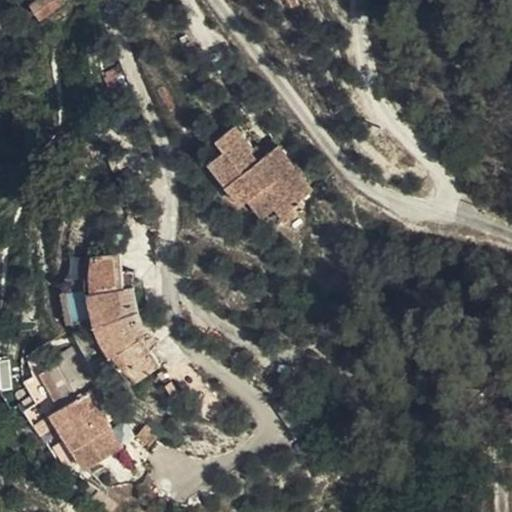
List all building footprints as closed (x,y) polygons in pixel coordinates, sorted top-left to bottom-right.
[(61,0),(37,0),(29,6),(40,21),(65,5),(61,0)] [(304,214),(302,211),(316,198),(282,154),(264,167),(243,138),(224,151),(229,158),(215,170),(246,213),(254,208),(266,225),(279,215),(288,228),(304,214)] [(136,376),(128,382),(142,395),(169,373),(157,359),(148,349),(156,341),(149,335),(140,314),(138,298),(126,299),(125,283),(123,268),(89,272),(89,290),(97,289),(99,318),(109,337),(120,360),(136,376)] [(137,284),(125,283),(126,299),(138,298),(137,284)] [(96,332),(100,341),(109,337),(99,318),(97,289),(89,290),(91,316),(96,332)] [(86,317),(84,294),(65,296),(67,319),(86,317)] [(109,337),(100,341),(111,364),(128,382),(136,376),(120,360),(109,337)] [(148,349),(157,359),(165,351),(156,341),(148,349)] [(66,434),(71,444),(98,425),(115,455),(86,476),(89,480),(125,459),(98,402),(100,399),(79,358),(62,368),(64,372),(48,381),(58,403),(32,418),(44,445),(66,434)] [(323,437),(300,402),(273,421),(294,456),(323,437)] [(98,425),(71,444),(86,476),(115,455),(98,425)]
